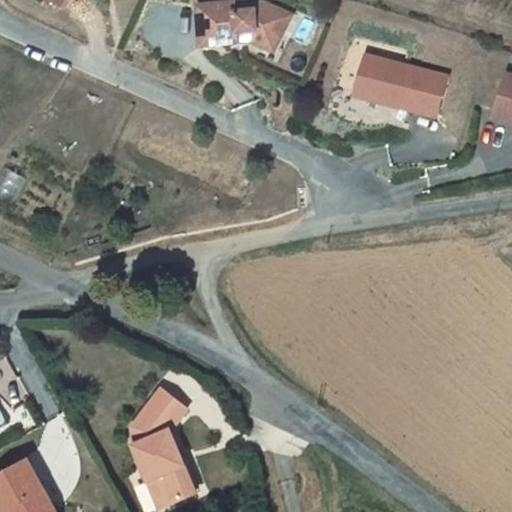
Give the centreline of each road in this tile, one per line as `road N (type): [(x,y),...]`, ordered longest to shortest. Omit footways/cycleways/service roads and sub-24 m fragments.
road 1 (residential): [(362,224),(342,180),(313,162),(0,15)]
road 2 (unclassified): [(242,371),(416,511)]
road 3 (unclassified): [(67,287),(242,371)]
road 4 (unclassified): [(362,224),(199,256)]
road 5 (unclassified): [(511,202),(362,224)]
road 6 (unclassified): [(199,256),(67,287)]
road 7 (unclassified): [(199,256),(209,309),(242,371)]
